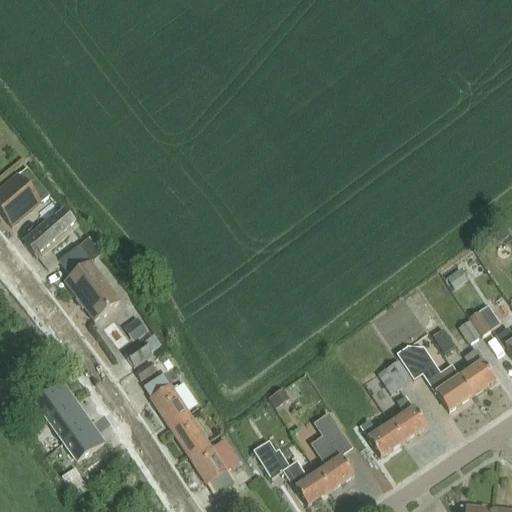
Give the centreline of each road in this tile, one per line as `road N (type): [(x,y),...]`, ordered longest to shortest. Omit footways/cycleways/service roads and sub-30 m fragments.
road 1 (tertiary): [(188,511),(0,255)]
road 2 (residential): [(384,511),(505,431)]
